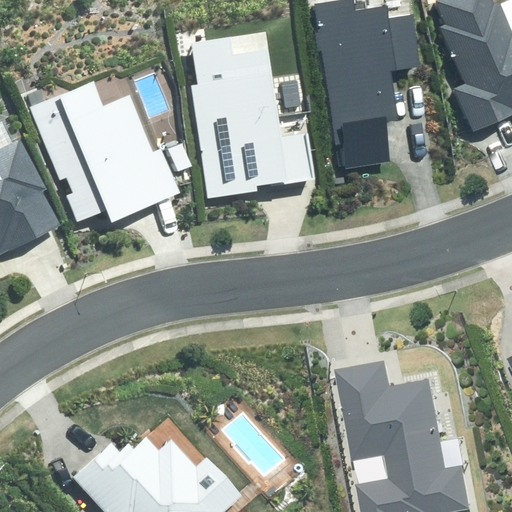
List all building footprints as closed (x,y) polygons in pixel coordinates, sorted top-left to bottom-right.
[(360,167),(382,163),(375,125),(389,122),(380,72),(410,66),(401,15),(375,20),(373,7),(344,12),(341,0),(332,0),(304,5),(333,178),(361,173),(360,167)] [(511,30),(502,35),(488,3),(483,5),(481,0),(435,0),(427,4),(437,26),(432,28),(458,86),(446,92),(465,136),(511,114),(511,30)] [(180,54),(187,83),(180,85),(208,200),(304,177),(294,137),(270,143),(253,73),(268,69),(259,34),(180,54)] [(78,82),(41,100),(17,111),(50,181),(55,179),(61,190),(54,194),(67,222),(93,210),(101,226),(165,196),(160,184),(181,174),(165,141),(140,153),(114,96),(90,108),(78,82)] [(0,252),(43,228),(22,190),(27,187),(2,142),(0,142),(0,252)] [(390,358),(337,368),(353,461),(386,456),(389,478),(360,483),(364,511),(458,511),(473,509),(465,463),(448,466),(433,379),(395,386),(390,358)] [(107,442),(61,484),(86,511),(220,511),(237,497),(203,460),(186,475),(160,446),(147,458),(134,444),(120,456),(107,442)]
